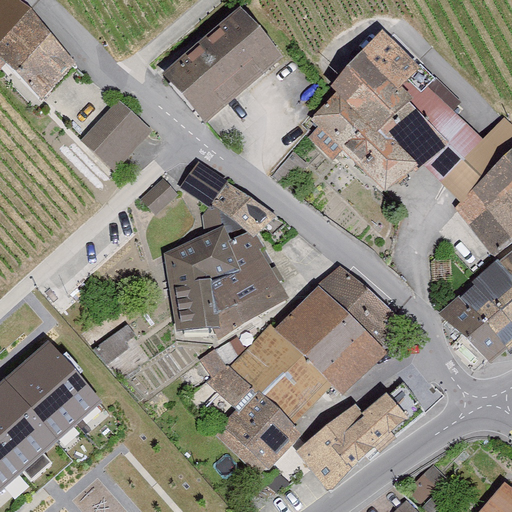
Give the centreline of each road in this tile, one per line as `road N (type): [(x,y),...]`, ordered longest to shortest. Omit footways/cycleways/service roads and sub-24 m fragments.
road 1 (residential): [(193,136),(396,290),(423,319),(473,409)]
road 2 (residential): [(193,136),(0,309)]
road 3 (unknown): [(462,153),(424,223),(416,276),(423,319)]
road 4 (tertiary): [(334,511),(473,409)]
